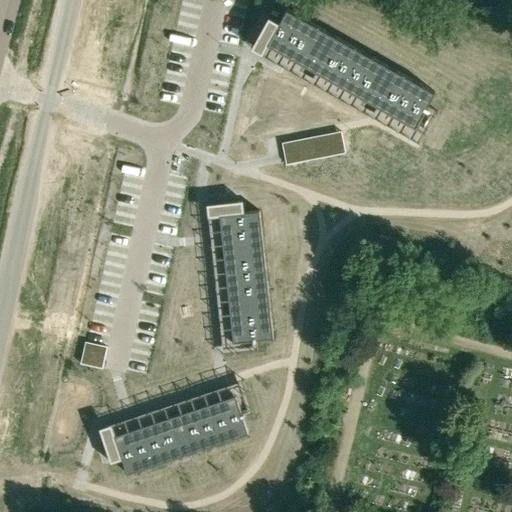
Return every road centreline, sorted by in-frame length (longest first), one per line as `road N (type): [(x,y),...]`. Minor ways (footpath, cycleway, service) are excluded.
road 1 (residential): [(163,140),(115,370)]
road 2 (residential): [(0,81),(163,140)]
road 3 (residential): [(163,140),(192,110),(214,0)]
